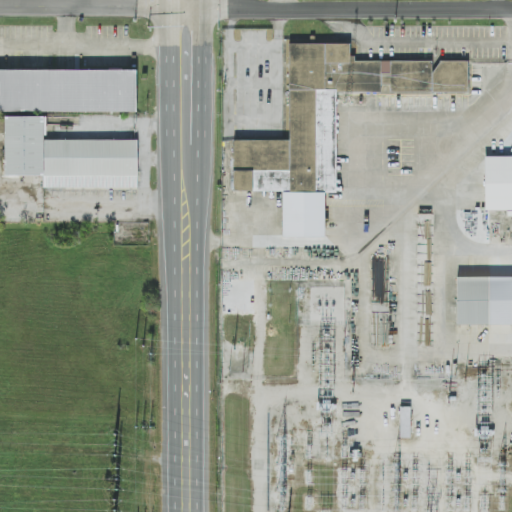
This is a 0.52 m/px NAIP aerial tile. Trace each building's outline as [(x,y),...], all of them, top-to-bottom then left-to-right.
[(336,191),(336,93),(382,93),(382,87),(388,87),(388,92),(468,93),(468,60),(434,60),(390,60),(390,73),(381,73),(381,60),(351,60),(351,43),(289,43),(289,140),(233,139),(233,191),(336,191)] [(137,69),(0,69),(0,111),(137,111),(137,69)] [(43,186),(137,187),(137,140),(45,139),(45,116),(5,116),(5,175),(43,175),(43,186)] [(511,156),(485,156),(485,209),(511,209),(511,156)] [(456,324),(511,324),(511,276),(457,276),(456,324)] [(411,407),(401,407),(400,438),(410,438),(411,407)]
